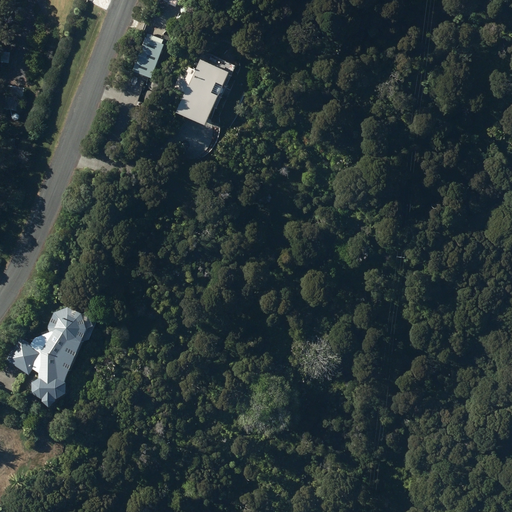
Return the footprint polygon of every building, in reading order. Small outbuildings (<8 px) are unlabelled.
[(182,12),(178,24),(184,26),(188,14),(182,12)] [(149,38),(137,71),(157,79),(169,45),(149,38)] [(11,45),(0,44),(0,62),(10,63),(11,45)] [(194,94),(185,113),(213,126),(237,73),(208,60),(203,71),(195,68),(189,82),(183,79),(179,87),(194,94)] [(140,91),(123,84),(109,119),(126,126),(140,91)] [(13,86),(9,109),(24,112),(28,89),(13,86)] [(73,378),(96,331),(90,316),(75,308),(59,312),(51,327),(53,334),(38,338),(35,344),(22,337),(9,360),(33,374),(36,370),(43,374),(43,379),(39,379),(39,383),(36,383),(36,393),(48,400),(48,402),(56,408),(63,402),(63,400),(65,400),(74,395),(73,383),(72,383),(73,378)]
